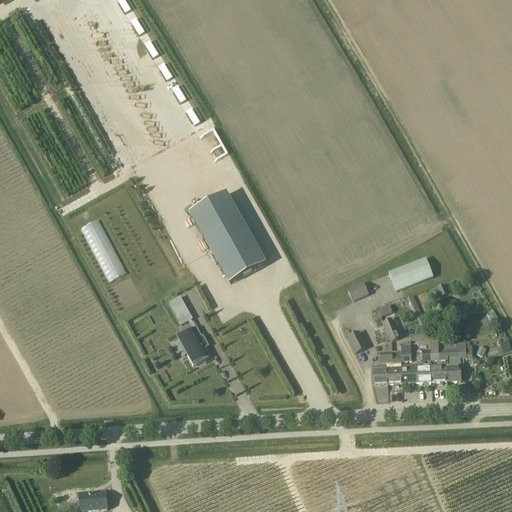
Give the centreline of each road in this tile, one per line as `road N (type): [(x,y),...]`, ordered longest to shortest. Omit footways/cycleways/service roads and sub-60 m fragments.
road 1 (secondary): [(0,441),(511,411)]
road 2 (track): [(99,191),(0,11)]
road 3 (track): [(0,323),(53,419),(53,438)]
